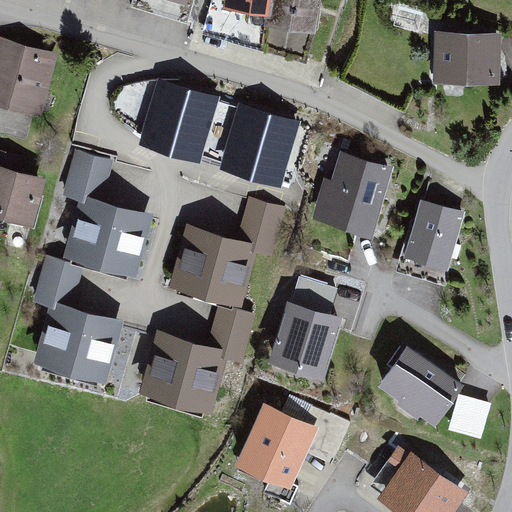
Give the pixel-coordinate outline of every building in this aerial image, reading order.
[(269,7),(270,0),(222,0),(226,8),(249,12),(250,5),(269,7)] [(270,0),(269,7),(268,18),(290,22),(292,10),(312,13),(314,0),(270,0)] [(458,36),(441,35),(440,71),(493,73),(494,37),(468,36),(468,29),(458,29),(458,36)] [(0,101),(45,114),(63,51),(0,34),(0,101)] [(419,83),(352,48),(339,75),(405,109),(419,83)] [(215,94),(159,78),(143,134),(199,150),(215,94)] [(296,120),(240,102),(222,158),(279,176),(296,120)] [(401,167),(348,153),(340,184),(331,182),(321,218),(384,234),(401,167)] [(115,165),(77,155),(66,197),(83,201),(69,254),(148,275),(164,211),(107,196),(115,165)] [(52,179),(0,165),(0,212),(41,223),(52,179)] [(243,231),(192,219),(176,285),(248,302),(261,249),(276,252),(286,209),(250,200),(243,231)] [(473,215),(427,205),(414,260),(461,270),(473,215)] [(88,266),(50,258),(41,303),(57,306),(45,364),(118,379),(131,320),(79,309),(88,266)] [(0,312),(8,281),(0,279),(0,312)] [(349,316),(297,301),(277,371),(330,385),(349,316)] [(215,342),(164,331),(150,393),(219,408),(232,352),(248,356),(257,315),(223,308),(215,342)] [(468,385),(410,348),(384,387),(442,425),(468,385)] [(322,428),(268,406),(245,463),(298,485),(322,428)] [(458,511),(469,495),(412,457),(384,500),(402,511),(458,511)]
